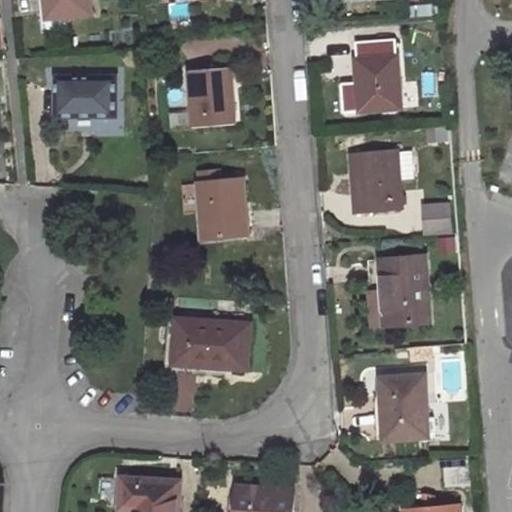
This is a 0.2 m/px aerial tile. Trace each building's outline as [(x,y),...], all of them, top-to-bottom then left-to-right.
[(89,0),(45,0),(47,20),(91,15),(89,0)] [(340,113),(404,107),(399,57),(406,57),(405,38),(353,43),(355,61),(350,61),(352,82),(337,83),(340,113)] [(227,65),(188,69),(193,129),(233,126),(227,65)] [(113,76),(52,77),(53,116),(112,115),(113,76)] [(440,128),(441,143),(450,142),(449,127),(440,128)] [(399,152),(352,156),(357,217),(404,213),(402,186),(415,185),(413,157),(400,158),(399,152)] [(247,182),(202,185),(207,241),(252,238),(247,182)] [(424,209),(427,232),(446,231),(444,207),(424,209)] [(427,257),(381,260),(387,328),(433,324),(427,257)] [(253,325),(179,321),(177,367),(250,371),(253,325)] [(428,378),(385,382),(389,443),(445,439),(442,404),(430,405),(428,378)] [(175,511),(177,482),(123,479),(122,506),(137,507),(136,511),(175,511)] [(292,511),(294,488),(237,485),(235,511),(292,511)]
